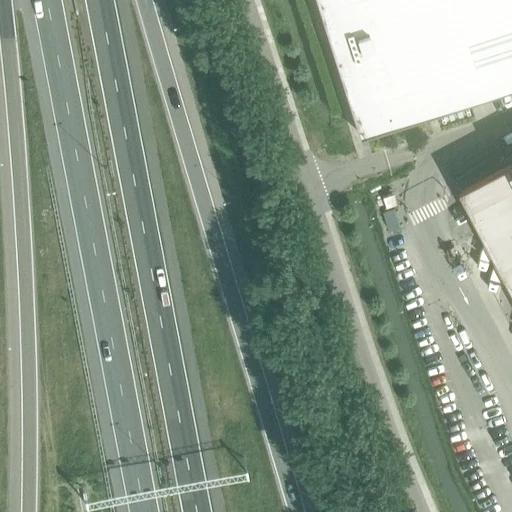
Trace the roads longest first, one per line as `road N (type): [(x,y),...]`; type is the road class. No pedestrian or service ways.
road 1 (unclassified): [(244,0),(421,511)]
road 2 (motorway): [(295,511),(141,0)]
road 3 (motorway): [(200,511),(104,0)]
road 4 (motorway): [(53,0),(147,511)]
road 5 (motorway): [(0,2),(13,158),(22,511)]
road 6 (unclassified): [(511,133),(438,172),(427,190),(424,228),(511,394)]
road 7 (unknown): [(511,496),(429,291),(441,261)]
road 8 (unknown): [(305,182),(470,131)]
